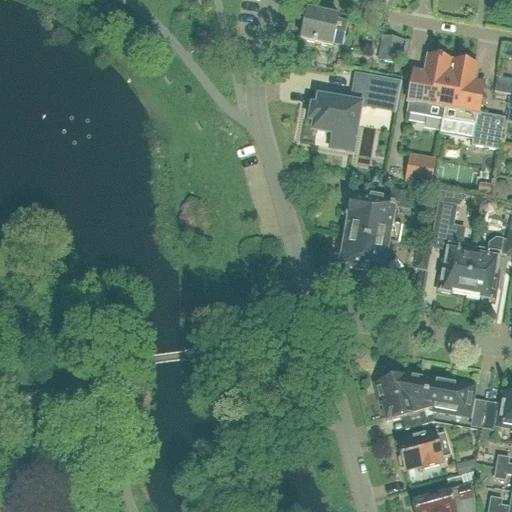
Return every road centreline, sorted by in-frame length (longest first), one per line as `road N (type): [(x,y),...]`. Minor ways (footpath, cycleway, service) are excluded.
road 1 (residential): [(314,317),(255,105),(270,0)]
road 2 (residential): [(511,40),(312,0)]
road 3 (residential): [(367,511),(314,317)]
road 4 (residential): [(511,350),(314,317)]
